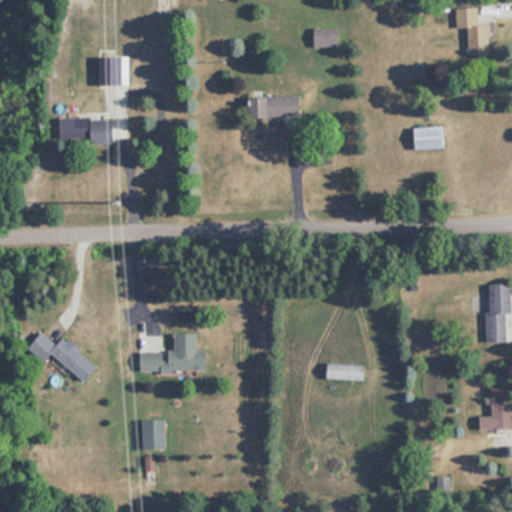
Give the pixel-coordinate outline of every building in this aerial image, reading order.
[(468,28),(469,57),(492,57),(491,25),(479,25),(479,8),(457,9),(457,28),(468,28)] [(314,47),(340,47),(340,27),(314,27),(314,47)] [(101,84),(125,84),(125,57),(101,57),(101,84)] [(294,118),(294,96),(253,97),(253,118),(294,118)] [(60,118),(60,142),(115,142),(115,118),(60,118)] [(446,149),(445,127),(416,127),(416,149),(446,149)] [(486,311),(487,342),(509,342),(508,314),(511,313),(511,282),(491,283),(491,311),(486,311)] [(100,366),(66,336),(58,344),(44,332),(34,343),(82,386),(100,366)] [(142,370),(209,370),(209,350),(199,350),(198,332),(175,332),(176,350),(141,351),(142,370)] [(367,379),(368,363),(327,363),(327,378),(367,379)] [(511,387),(493,387),(493,416),(482,416),(483,429),(511,428),(511,387)]
